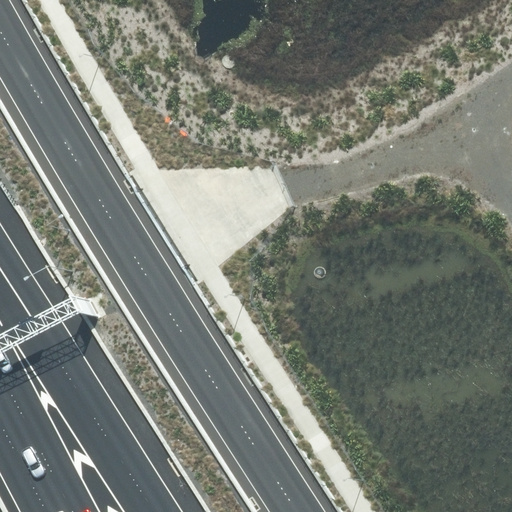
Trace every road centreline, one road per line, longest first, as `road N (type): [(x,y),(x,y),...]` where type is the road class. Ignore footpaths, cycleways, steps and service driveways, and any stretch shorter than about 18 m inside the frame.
road 1 (track): [(138,247),(511,101)]
road 2 (motorway): [(0,269),(158,511)]
road 3 (motorway): [(0,371),(72,511)]
road 4 (track): [(511,82),(471,123),(511,178)]
